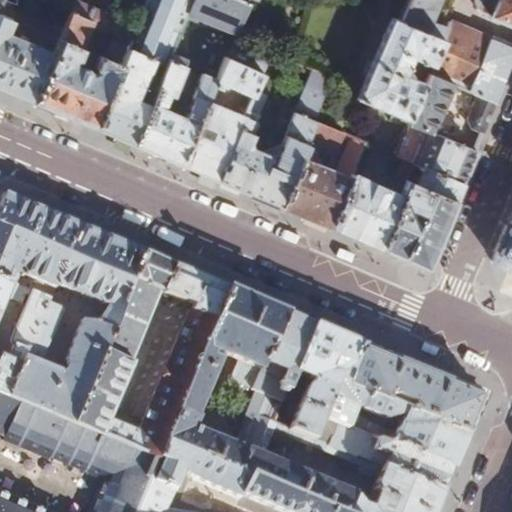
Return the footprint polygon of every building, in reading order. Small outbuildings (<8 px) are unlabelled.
[(0,85),(9,90),(35,100),(54,53),(5,33),(18,0),(2,0),(0,6),(0,85)] [(64,113),(94,125),(128,44),(114,38),(109,41),(103,56),(99,54),(94,67),(96,71),(90,73),(88,69),(77,65),(73,66),(70,60),(76,59),(91,25),(105,31),(111,16),(75,0),(72,9),(56,46),(54,53),(35,100),(64,113)] [(117,135),(134,142),(159,83),(152,80),(150,85),(148,84),(141,101),(137,99),(152,61),(166,67),(173,50),(191,7),(193,0),(145,0),(128,44),(94,125),(117,135)] [(193,0),(191,7),(238,27),(249,0),(193,0)] [(408,0),(401,19),(442,36),(446,26),(432,21),(440,0),(408,0)] [(511,0),(474,0),(478,10),(511,21),(511,0)] [(56,46),(72,9),(62,5),(47,43),(56,46)] [(442,36),(401,19),(393,15),(356,98),(405,118),(425,74),(442,36)] [(446,26),(442,36),(425,74),(451,84),(470,90),(492,36),(449,20),(446,26)] [(509,73),(511,65),(511,43),(492,36),(470,90),(476,93),(498,100),(509,73)] [(263,69),(271,50),(239,37),(231,56),(263,69)] [(159,152),(182,162),(209,97),(214,85),(218,77),(204,71),(193,95),(195,96),(187,114),(163,105),(169,91),(174,93),(190,56),(173,50),(166,67),(159,83),(134,142),(159,152)] [(254,91),(263,69),(231,56),(227,55),(218,77),(214,85),(221,88),(223,83),(252,95),(254,91)] [(248,190),(281,203),(315,121),(334,76),(313,67),(276,157),(246,145),(256,120),(254,120),(258,113),(256,112),(264,94),(254,91),(252,95),(245,112),(219,177),(248,190)] [(451,84),(425,74),(405,118),(404,121),(428,130),(432,131),(451,84)] [(498,100),(476,93),(468,116),(473,125),(485,130),(498,100)] [(203,170),(219,177),(245,112),(209,97),(182,162),(203,170)] [(315,121),(281,203),(301,212),(330,224),(351,173),(364,142),(351,136),(336,169),(315,160),(320,148),(333,153),(342,132),(315,121)] [(391,154),(402,160),(415,165),(425,169),(419,183),(408,180),(403,195),(382,245),(401,253),(429,265),(478,147),(432,131),(428,130),(421,145),(398,137),(391,154)] [(415,165),(402,160),(395,175),(408,180),(415,165)] [(351,173),(330,224),(354,234),(382,245),(403,195),(351,173)] [(4,193),(0,203),(0,282),(4,284),(11,268),(20,272),(56,286),(57,284),(91,298),(83,319),(81,319),(63,360),(66,361),(67,374),(39,363),(63,309),(48,303),(6,396),(74,423),(144,252),(116,240),(4,193)] [(511,211),(506,225),(504,224),(490,257),(493,259),(492,262),(511,270),(511,211)] [(159,258),(144,252),(74,423),(156,457),(164,439),(214,321),(188,309),(186,313),(140,422),(111,411),(131,362),(129,361),(158,292),(162,294),(174,264),(159,258)] [(207,278),(174,264),(162,294),(183,303),(190,305),(188,309),(214,321),(229,288),(207,278)] [(11,268),(4,284),(9,286),(11,282),(14,283),(20,272),(11,268)] [(0,393),(6,396),(48,303),(50,298),(33,291),(31,296),(12,339),(16,345),(12,354),(5,350),(0,360),(0,307),(5,294),(9,286),(4,284),(0,282),(0,393)] [(9,286),(5,294),(22,301),(25,294),(31,296),(33,291),(14,283),(11,282),(9,286)] [(261,301),(229,288),(214,321),(164,439),(235,469),(256,415),(264,396),(255,392),(234,444),(194,428),(197,418),(195,417),(220,357),(217,351),(223,349),(226,356),(260,370),(263,371),(287,312),(261,301)] [(301,318),(287,312),(263,371),(260,370),(251,391),(255,392),(264,396),(256,415),(266,419),(279,392),(282,386),(285,387),(293,370),(312,323),(301,318)] [(341,335),(312,323),(293,370),(309,376),(306,382),(303,382),(281,426),(315,439),(325,416),(341,383),(359,343),(341,335)] [(485,396),(359,343),(341,383),(383,400),(387,392),(400,398),(397,406),(469,436),(485,396)] [(380,439),(454,471),(469,436),(397,406),(383,400),(341,383),(325,416),(361,431),(380,439)] [(0,511),(135,511),(158,458),(156,457),(74,423),(6,396),(0,393),(0,430),(107,473),(90,511),(54,511),(7,493),(14,476),(0,470),(0,511)] [(436,511),(444,493),(315,439),(281,426),(266,419),(256,415),(235,469),(338,511),(436,511)] [(315,439),(444,493),(454,471),(380,439),(377,446),(358,438),(361,431),(325,416),(315,439)] [(164,439),(156,457),(158,458),(135,511),(175,511),(163,510),(181,470),(188,476),(238,498),(240,495),(281,511),(338,511),(235,469),(164,439)]
